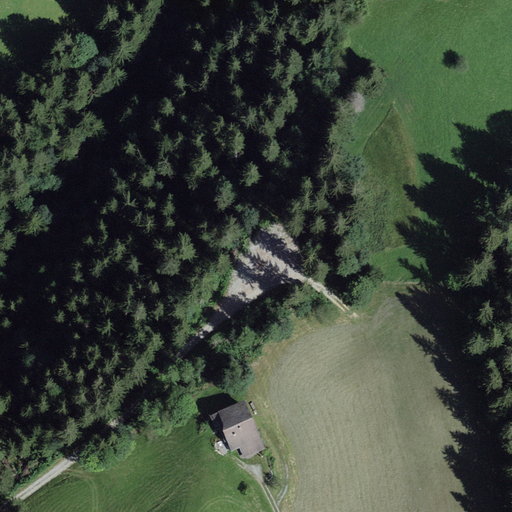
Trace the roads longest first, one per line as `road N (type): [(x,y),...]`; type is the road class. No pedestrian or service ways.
road 1 (track): [(0,511),(98,442),(147,392),(206,328),(251,249)]
road 2 (track): [(251,249),(314,281),(352,314)]
